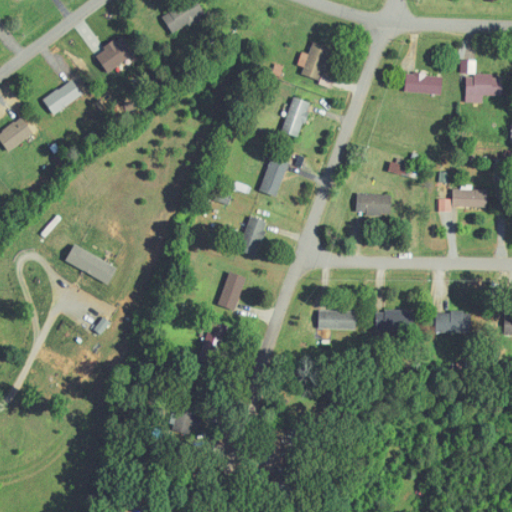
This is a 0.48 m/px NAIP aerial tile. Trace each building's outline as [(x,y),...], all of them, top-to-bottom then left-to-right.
[(207,16),(198,0),(189,0),(163,13),(173,33),(207,16)] [(96,54),(107,72),(136,56),(125,37),(96,54)] [(303,52),(299,65),(305,67),(303,75),(320,81),(331,48),(314,42),(310,54),(303,52)] [(462,73),(477,73),(477,61),(463,60),(462,73)] [(442,95),(444,76),(407,73),(405,92),(442,95)] [(336,79),(324,74),(320,84),(332,88),(336,79)] [(503,96),(504,76),(468,76),(467,102),(483,103),(483,95),(503,96)] [(44,100),(54,115),(84,95),(74,80),(44,100)] [(301,138),(312,103),(294,97),(283,132),(301,138)] [(35,135),(24,118),(0,132),(0,137),(9,151),(35,135)] [(261,191),(277,197),(290,163),(274,157),(261,191)] [(391,170),(406,174),(408,166),(393,162),(391,170)] [(488,208),(488,190),(454,189),(454,207),(488,208)] [(393,195),(358,193),(357,214),(392,216),(393,195)] [(452,200),(440,200),(440,212),(452,212),(452,200)] [(269,222),(251,216),(239,250),(257,256),(269,222)] [(109,285),(118,268),(76,244),(67,260),(109,285)] [(247,278),(231,272),(220,305),(236,311),(247,278)] [(357,330),(357,312),(320,310),(320,329),(357,330)] [(378,311),(378,331),(414,330),(414,311),(378,311)] [(437,332),(471,333),(472,313),(438,312),(437,332)] [(226,324),(209,321),(203,361),(220,364),(226,324)]
